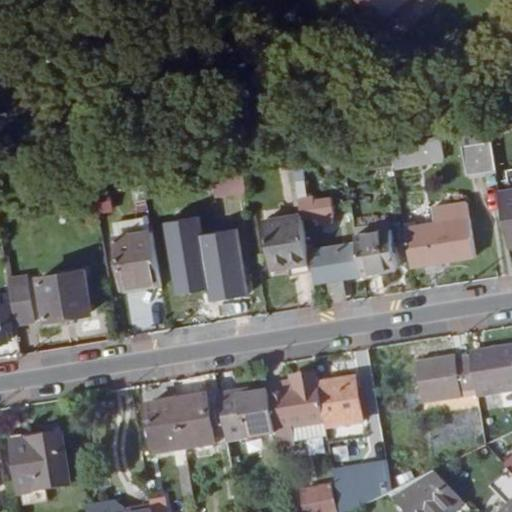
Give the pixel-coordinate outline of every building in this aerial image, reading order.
[(365,0),(382,19),(402,0),(365,0)] [(442,137),(393,144),(396,164),(397,168),(445,160),(442,137)] [(498,170),(493,142),(464,147),(469,175),(498,170)] [(373,147),(376,167),(396,164),(393,144),(373,147)] [(244,168),(194,176),(196,183),(212,181),(215,197),(248,191),(244,168)] [(194,176),(151,183),(154,191),(196,183),(194,176)] [(306,181),(298,182),(304,214),(306,226),(335,222),(334,215),(350,211),(347,195),(316,200),(316,196),(309,197),(306,181)] [(511,191),(501,194),(509,246),(511,245),(511,191)] [(92,197),(98,215),(113,211),(108,192),(92,197)] [(468,203),(452,206),(459,258),(477,255),(468,203)] [(436,224),(407,229),(413,267),(459,258),(452,206),(434,209),(436,224)] [(231,212),(201,218),(206,253),(221,250),(219,243),(236,239),(231,212)] [(306,226),(304,214),(267,220),(275,269),(312,263),(306,226)] [(206,253),(201,218),(170,224),(176,252),(202,247),(203,254),(206,253)] [(116,238),(153,231),(151,221),(115,227),(116,238)] [(393,230),(358,235),(364,273),(400,267),(393,230)] [(162,282),(153,231),(116,238),(124,287),(162,282)] [(355,242),(312,250),(318,282),(361,275),(355,242)] [(87,270),(41,278),(48,318),(94,310),(87,270)] [(28,277),(10,279),(17,324),(36,320),(28,277)] [(10,305),(0,306),(0,342),(9,341),(7,324),(13,323),(10,305)] [(511,346),(472,354),(472,357),(479,394),(479,396),(511,391),(511,346)] [(420,362),(426,403),(479,394),(472,357),(456,360),(456,357),(420,362)] [(357,377),(320,383),(326,420),(327,428),(364,421),(357,377)] [(295,387),(270,391),(279,443),(295,440),(293,426),(326,420),(320,383),(319,378),(295,382),(295,387)] [(238,392),(220,394),(229,441),(253,437),(255,451),(279,447),(279,443),(270,391),(239,397),(238,392)] [(208,395),(178,401),(187,449),(217,444),(208,395)] [(148,406),(157,454),(187,449),(178,401),(148,406)] [(293,426),(295,440),(328,435),(327,428),(326,420),(293,426)] [(48,443),(14,447),(22,494),(72,485),(64,436),(47,438),(48,443)] [(356,472),(363,508),(390,494),(394,492),(390,466),(356,472)] [(437,471),(394,492),(390,494),(406,511),(454,511),(465,502),(437,471)] [(340,511),(336,485),(304,491),(307,511),(340,511)] [(169,511),(167,500),(152,503),(154,511),(169,511)]
